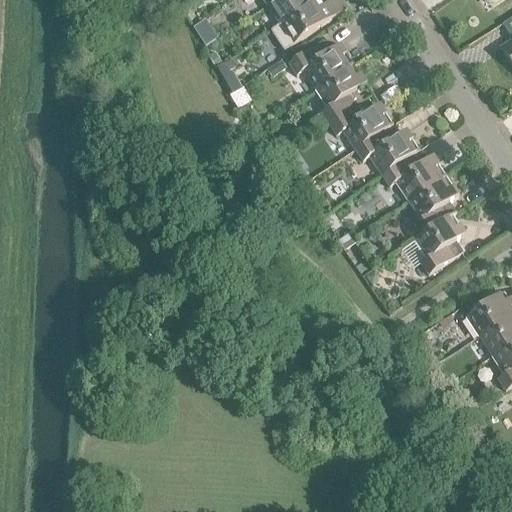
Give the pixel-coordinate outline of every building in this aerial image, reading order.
[(278,0),(266,8),(279,27),(311,6),(307,0),(278,0)] [(311,6),(279,27),(274,31),(273,30),(269,33),(283,53),(346,11),(338,0),(335,0),(320,10),(322,14),(318,16),(311,6)] [(511,19),(501,27),(508,38),(511,36),(511,43),(500,51),(511,70),(511,19)] [(302,74),(314,93),(347,72),(339,61),(344,58),(338,49),(328,55),(321,44),(287,67),(295,79),(302,74)] [(213,54),(207,58),(214,70),(221,66),(213,54)] [(230,63),(215,70),(219,78),(231,72),(234,70),(230,63)] [(280,64),(266,73),(270,80),(285,71),(280,64)] [(320,116),(327,127),(361,105),(354,94),(364,88),(358,79),(353,82),(347,72),(314,93),(326,112),(320,116)] [(342,134),(354,153),(386,132),(379,121),(384,118),(378,109),(368,115),(361,105),(327,127),(335,139),(342,134)] [(368,160),(380,179),(413,157),(406,147),(411,144),(405,135),(395,141),(388,131),(386,132),(354,153),(362,165),(368,160)] [(395,186),(407,205),(440,183),(432,173),(437,169),(432,160),(422,167),(415,156),(413,157),(380,179),(388,191),(395,186)] [(413,228),(420,239),(446,222),(447,223),(455,217),(447,206),(457,199),(451,190),(446,194),(440,183),(407,205),(420,223),(413,228)] [(420,239),(413,243),(426,262),(419,267),(427,279),(461,256),(454,245),(464,238),(458,229),(453,233),(447,223),(446,222),(420,239)] [(374,273),(365,280),(371,289),(377,285),(378,279),(374,273)] [(465,321),(478,340),(511,317),(511,300),(506,304),(509,308),(505,311),(497,299),(465,321)] [(511,317),(478,340),(491,360),(511,345),(511,317)] [(511,345),(491,360),(503,378),(496,382),(504,394),(511,389),(511,345)]
